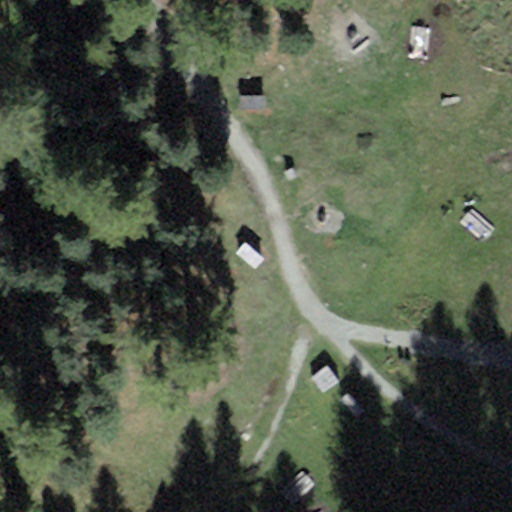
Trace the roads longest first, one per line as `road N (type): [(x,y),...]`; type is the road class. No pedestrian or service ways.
road 1 (track): [(316,317),(293,273),(264,174),(141,0)]
road 2 (track): [(316,317),(391,395),(511,469)]
road 3 (track): [(206,511),(260,461),(316,317)]
road 4 (track): [(511,353),(359,332),(316,317)]
